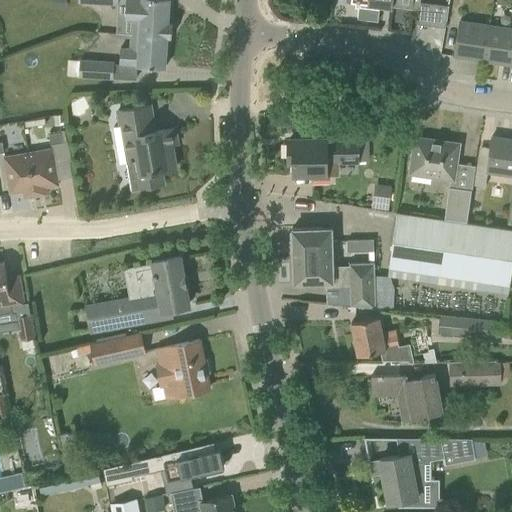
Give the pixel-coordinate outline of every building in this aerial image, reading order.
[(50,0),(50,7),(66,8),(66,0),(50,0)] [(129,34),(167,37),(171,37),(172,23),(168,22),(169,0),(125,0),(124,17),(130,17),(129,34)] [(359,3),(358,19),(378,21),(379,5),(392,7),(392,0),(401,0),(413,1),(412,0),(342,0),(342,1),(359,3)] [(432,26),(446,28),(449,6),(434,4),(432,26)] [(454,57),(484,61),(489,23),(460,19),(454,57)] [(511,26),(489,23),(484,61),(511,65),(511,26)] [(167,37),(129,34),(128,47),(119,47),(118,64),(165,67),(167,37)] [(78,76),(112,79),(113,61),(79,58),(78,76)] [(67,105),(76,121),(86,115),(84,112),(90,109),(83,96),(67,105)] [(113,126),(119,163),(126,163),(136,161),(137,171),(136,172),(138,188),(163,184),(161,170),(176,168),(169,128),(154,131),(150,105),(115,111),(117,125),(113,126)] [(64,115),(56,115),(56,124),(64,124),(64,115)] [(45,118),(27,121),(27,126),(46,124),(45,118)] [(48,134),(50,144),(51,144),(61,142),(59,132),(48,134)] [(511,176),(511,138),(492,136),(488,157),(478,155),(473,185),(483,186),(485,173),(511,176)] [(410,173),(453,179),(458,143),(415,137),(410,173)] [(329,162),(356,161),(356,140),(289,140),(289,162),(294,162),(294,175),(313,175),(313,179),(329,179),(329,162)] [(52,147),(28,151),(35,196),(47,194),(45,187),(58,185),(55,166),(55,163),(52,147)] [(35,196),(28,151),(3,155),(10,193),(23,191),(24,198),(35,196)] [(371,205),(388,208),(391,186),(374,183),(371,205)] [(444,218),(467,222),(471,190),(449,187),(444,218)] [(388,267),(508,285),(511,260),(511,229),(396,211),(388,267)] [(292,229),(294,284),(326,283),(326,289),(346,288),(346,286),(350,286),(350,306),(375,309),(374,263),(349,264),(349,266),(333,267),(332,228),(292,229)] [(373,239),(362,240),(362,251),(374,251),(373,239)] [(140,299),(87,308),(91,330),(171,315),(169,308),(188,304),(179,257),(154,262),(154,263),(134,266),(140,299)] [(4,262),(0,262),(0,313),(12,311),(11,307),(24,305),(19,276),(7,278),(4,262)] [(34,338),(29,314),(16,316),(20,340),(34,338)] [(437,332),(494,338),(494,336),(505,337),(507,322),(439,314),(437,332)] [(371,318),(351,322),(358,355),(377,351),(380,351),(381,361),(407,361),(408,363),(413,363),(409,344),(398,346),(395,329),(382,331),(379,317),(371,318)] [(89,343),(94,365),(145,353),(141,331),(89,343)] [(210,373),(208,359),(203,360),(199,340),(156,349),(159,363),(155,364),(159,387),(164,386),(166,397),(209,388),(206,374),(210,373)] [(477,376),(500,376),(499,362),(495,362),(495,360),(449,361),(449,385),(477,384),(477,376)] [(371,376),(371,394),(397,393),(403,420),(423,416),(424,418),(426,417),(426,415),(443,412),(436,372),(404,379),(404,375),(371,376)] [(72,432),(58,434),(63,459),(76,456),(72,432)] [(416,452),(369,461),(371,475),(382,473),(388,502),(401,500),(401,504),(405,504),(405,505),(416,505),(416,504),(425,504),(425,461),(443,458),(444,465),(475,459),(471,439),(412,438),(412,439),(413,439),(416,452)] [(214,441),(103,467),(107,485),(134,479),(133,476),(166,468),(169,480),(225,467),(220,447),(213,449),(212,445),(215,444),(214,441)] [(57,465),(46,468),(48,478),(60,475),(57,465)] [(39,486),(41,495),(99,482),(97,473),(39,486)] [(198,487),(170,492),(174,511),(172,511),(234,511),(231,495),(211,499),(201,501),(198,487)] [(161,494),(144,498),(147,511),(150,511),(164,509),(161,494)] [(139,511),(136,498),(135,498),(112,502),(109,503),(111,511),(139,511)]
